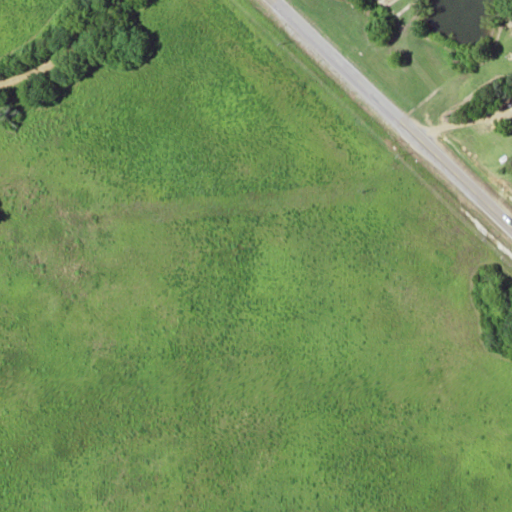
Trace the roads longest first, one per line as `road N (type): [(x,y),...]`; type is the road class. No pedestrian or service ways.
road 1 (residential): [(511,229),(274,0)]
road 2 (residential): [(117,0),(55,58),(0,81)]
